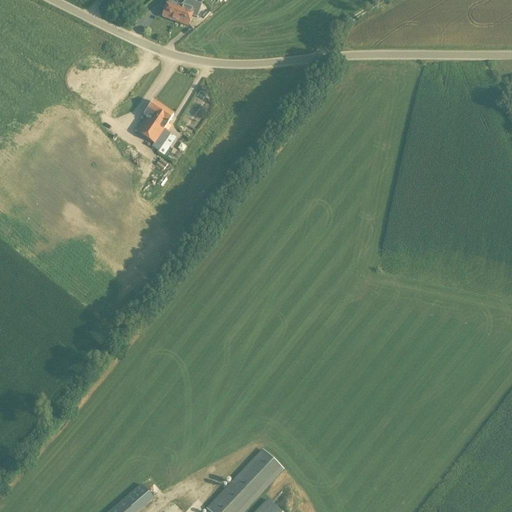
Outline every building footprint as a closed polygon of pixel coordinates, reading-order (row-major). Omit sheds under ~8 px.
[(167,1),(161,17),(173,22),(179,5),(167,1)] [(188,27),(194,11),(179,5),(173,22),(188,27)] [(143,121),(136,132),(154,144),(151,148),(156,151),(162,156),(175,138),(163,130),(173,116),(152,102),(140,119),(143,121)] [(72,158),(88,169),(101,151),(85,139),(72,158)] [(88,169),(72,158),(59,176),(75,188),(88,169)] [(139,211),(165,173),(144,158),(118,196),(139,211)] [(92,231),(104,215),(85,202),(74,218),(92,231)] [(104,215),(92,231),(111,244),(122,227),(104,215)] [(243,511),(283,471),(262,451),(207,509),(209,511),(208,511),(243,511)] [(140,485),(123,500),(132,511),(139,511),(154,500),(140,485)] [(284,511),(268,497),(254,511),(284,511)] [(132,511),(123,500),(109,511),(132,511)]
